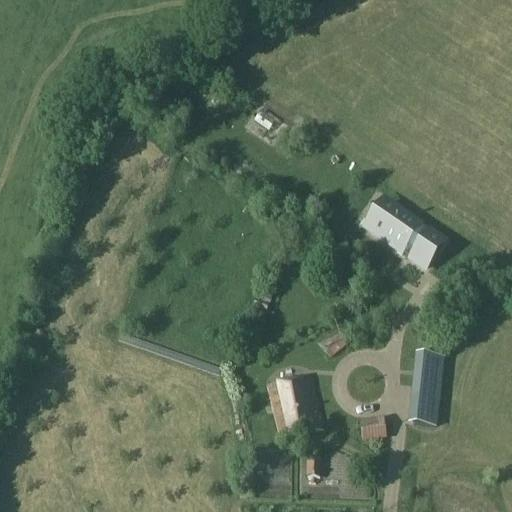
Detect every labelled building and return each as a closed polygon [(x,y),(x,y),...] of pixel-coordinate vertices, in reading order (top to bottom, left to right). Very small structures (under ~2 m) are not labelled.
[(388,205),(369,233),(425,271),(444,243),(388,205)] [(310,280),(319,268),(305,258),(296,270),(310,280)] [(257,301),(253,310),(266,315),(269,306),(259,302),(257,301)] [(352,326),(357,345),(374,340),(369,321),(352,326)] [(438,403),(442,361),(420,358),(416,401),(438,403)] [(373,360),(359,361),(359,373),(374,372),(373,360)] [(308,379),(269,387),(281,439),(320,431),(308,379)] [(349,409),(375,410),(375,386),(349,385),(349,409)] [(360,441),(384,436),(381,426),(358,432),(360,441)] [(243,472),(265,471),(264,444),(242,445),(243,472)] [(307,461),(307,479),(324,480),(324,476),(321,476),(321,461),(307,461)]
